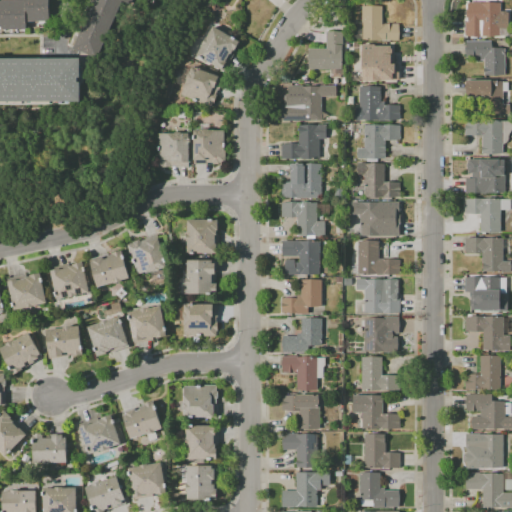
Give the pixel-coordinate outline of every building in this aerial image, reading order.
[(0,1),(1,1),(1,0),(50,0),(50,20),(49,20),(49,22),(27,22),(27,30),(2,30),(2,27),(0,27),(0,1)] [(79,58),(81,52),(73,48),(94,0),(133,0),(131,5),(122,1),(97,59),(95,58),(84,82),(84,68),(81,68),(81,58),(79,58)] [(501,36),(465,36),(465,22),(468,22),(469,2),(481,2),(481,3),(501,3),(501,36)] [(362,40),(360,40),(358,40),(356,40),(354,39),(353,38),(352,35),(352,33),(352,31),(353,30),(354,29),(355,28),(356,27),(357,25),(358,24),(360,23),(361,23),(362,23),(362,6),(383,6),(383,24),(399,24),(399,41),(383,41),(383,40),(362,40)] [(224,72),(197,56),(203,45),(202,45),(206,38),(213,26),(240,42),(235,51),(234,50),(232,53),(234,54),(224,72)] [(342,69),(309,69),(309,49),(326,49),(326,33),(343,33),(343,51),(342,51),(342,69)] [(505,75),(484,75),(484,60),(480,60),(480,58),(466,58),(466,41),(492,41),(492,48),(505,48),(505,75)] [(400,80),(383,80),(383,81),(363,81),(362,45),(376,45),(376,46),(392,46),(392,48),(393,49),(393,54),(392,55),(395,55),(395,64),(400,64),(400,80)] [(84,82),(83,82),(83,87),(81,87),(81,102),(0,102),(0,58),(79,58),(81,58),(81,68),(84,68),(84,82)] [(183,75),(186,68),(190,70),(192,66),(226,80),(215,104),(213,103),(211,108),(181,95),(184,87),(175,83),(178,78),(183,75)] [(503,104),(510,104),(510,116),(490,116),(490,97),(467,97),(467,81),(492,81),(503,81),(503,82),(508,82),(508,91),(503,91),(503,104)] [(322,121),(283,121),(283,105),(285,105),(285,94),(289,94),(289,86),(303,86),(303,87),(321,87),(321,86),(336,86),(336,97),(322,97),(322,121)] [(400,120),(362,120),(362,121),(356,121),(355,107),(360,107),(360,87),(380,87),(381,102),(384,102),(384,106),(400,106),(400,120)] [(197,122),(194,122),(194,112),(203,112),(203,115),(197,115),(197,122)] [(482,154),(482,135),(465,135),(465,121),(511,121),(511,131),(511,132),(510,134),(509,135),(509,136),(509,138),(508,140),(508,141),(506,143),(504,144),(503,144),(503,153),(482,154)] [(219,164),(213,164),(212,162),(207,162),(207,164),(194,164),(194,131),(200,131),(200,124),(209,124),(209,130),(226,130),(226,163),(220,163),(219,164)] [(319,159),(282,159),(282,145),(299,145),(299,134),(300,134),(300,126),(318,125),(326,124),(326,139),(319,139),(319,159)] [(400,140),(385,141),(385,159),(378,159),(378,162),(367,162),(367,159),(358,159),(358,149),(365,148),(365,126),(400,125),(400,140)] [(173,168),(173,166),(171,166),(171,168),(162,168),(162,166),(157,166),(157,134),(175,134),(175,133),(182,133),(188,133),(189,168),(173,168)] [(505,194),(466,194),(466,179),(473,178),(473,174),(468,174),(468,170),(467,169),(467,164),(468,163),(468,160),(505,160),(505,194)] [(400,199),(352,198),(352,188),(364,188),(364,175),(357,175),(357,163),(366,163),(366,164),(385,164),(385,183),(400,183),(400,199)] [(322,198),(282,198),(282,183),(292,183),(292,164),(322,164),(322,198)] [(501,233),(481,233),(481,222),(479,222),(479,218),(481,218),(481,213),(465,213),(465,199),(511,199),(511,210),(501,210),(501,233)] [(399,237),(360,237),(360,215),(352,215),(352,202),(400,202),(400,213),(399,213),(399,216),(401,216),(401,224),(399,224),(399,237)] [(326,237),(297,237),(297,218),(281,218),(281,203),(317,203),(317,204),(325,204),(325,214),(317,214),(317,221),(326,221),(326,237)] [(219,254),(187,254),(187,242),(181,242),(181,233),(187,233),(187,220),(218,220),(218,231),(217,230),(217,234),(219,234),(219,254)] [(137,275),(127,245),(134,243),(133,242),(140,240),(140,241),(146,240),(145,238),(157,235),(158,237),(166,235),(168,244),(160,247),(167,267),(160,270),(153,272),(153,271),(146,274),(146,272),(137,275)] [(502,273),(502,271),(483,271),(483,252),(465,252),(465,239),(503,238),(503,239),(510,239),(510,248),(503,249),(503,262),(511,262),(511,273),(502,273)] [(320,275),(285,275),(285,260),(295,260),(295,263),(299,263),(299,256),(283,256),(283,241),(320,241),(320,275)] [(400,275),(358,275),(358,274),(351,274),(351,266),(358,266),(358,242),(379,241),(379,260),(400,260),(400,275)] [(97,288),(89,259),(108,254),(108,256),(112,255),(112,253),(121,251),(122,253),(130,279),(122,281),(122,282),(114,284),(114,283),(97,288)] [(217,295),(187,294),(188,287),(186,287),(186,278),(187,278),(188,259),(217,260),(217,283),(217,295)] [(57,300),(49,270),(68,264),(69,267),(73,266),(82,263),(89,292),(76,295),(77,296),(69,298),(69,297),(57,300)] [(14,310),(8,278),(27,274),(27,277),(31,277),(30,275),(41,273),(47,304),(34,306),(34,307),(26,309),(26,308),(14,310)] [(507,312),(499,312),(499,310),(471,310),(471,293),(465,293),(465,278),(501,278),(507,278),(507,292),(501,293),(501,301),(507,301),(507,312)] [(365,313),(364,290),(357,290),(357,279),(366,279),(366,280),(398,280),(398,299),(400,299),(400,313),(365,313)] [(308,313),(282,314),(282,299),(297,299),(297,295),(301,295),(301,280),(321,280),(322,307),(308,308),(308,313)] [(122,300),(115,294),(121,288),(127,294),(122,300)] [(201,343),(193,343),(193,335),(185,335),(184,320),(179,320),(178,305),(218,305),(219,317),(217,317),(217,322),(218,322),(218,331),(217,331),(217,336),(205,336),(205,335),(201,335),(201,343)] [(133,342),(128,313),(140,311),(140,309),(148,308),(148,309),(162,306),(167,337),(157,339),(157,337),(133,342)] [(97,357),(88,327),(101,323),(100,322),(108,320),(119,317),(130,347),(110,354),(110,351),(107,352),(107,354),(97,357)] [(500,352),(492,353),(492,350),(483,350),(483,332),(466,332),(465,317),(504,317),(504,318),(509,318),(509,333),(503,333),(504,336),(510,336),(510,351),(500,351),(500,352)] [(398,353),(384,353),(384,351),(365,351),(365,319),(384,319),(384,318),(399,318),(399,334),(394,334),(394,337),(398,337),(398,353)] [(322,353),(283,353),(283,336),(297,336),(297,333),(301,333),(301,319),(322,319),(322,353)] [(52,358),(52,355),(49,355),(46,330),(64,328),(64,327),(72,326),(72,327),(79,326),(82,355),(73,356),(52,358)] [(13,375),(0,350),(0,348),(6,346),(5,344),(12,340),(13,341),(29,332),(41,354),(40,355),(42,359),(13,375)] [(317,391),(297,391),(297,373),(283,373),(283,357),(297,356),(297,358),(325,358),(325,367),(324,367),(324,378),(317,378),(317,391)] [(501,390),(465,390),(465,374),(480,374),(480,356),(501,356),(501,390)] [(402,390),(362,390),(362,358),(382,358),(382,376),(402,376),(402,390)] [(218,418),(184,417),(184,410),(183,410),(183,402),(184,402),(184,385),(217,386),(217,392),(218,392),(218,398),(217,398),(217,404),(218,404),(218,418)] [(320,429),(299,429),(299,411),(282,411),(282,396),(286,396),(286,393),(295,393),(295,395),(318,395),(318,396),(320,396),(320,429)] [(511,430),(504,430),(504,429),(486,429),(486,430),(472,430),(472,416),(480,416),(480,411),(467,411),(467,394),(493,395),(492,402),(506,402),(506,403),(511,403),(511,415),(506,415),(506,417),(511,417),(511,430)] [(400,429),(362,429),(362,413),(353,413),(353,396),(383,396),(383,415),(400,414),(400,429)] [(131,439),(122,412),(139,406),(140,407),(144,406),(143,404),(153,401),(162,429),(131,439)] [(6,455),(0,449),(0,414),(4,410),(12,417),(11,418),(14,422),(13,423),(19,429),(20,428),(27,435),(6,455)] [(89,453),(80,426),(89,422),(90,424),(98,422),(97,420),(102,419),(102,418),(112,414),(115,424),(114,424),(121,444),(107,448),(108,449),(99,452),(99,450),(89,453)] [(217,460),(186,459),(186,446),(185,446),(185,439),(186,439),(186,426),(216,426),(216,428),(219,428),(218,445),(216,445),(216,449),(217,449),(217,460)] [(297,468),(297,450),(282,450),(282,434),(298,433),(298,435),(317,435),(318,468),(297,468)] [(503,469),(467,468),(467,463),(464,463),(464,454),(467,454),(467,450),(466,450),(466,433),(479,433),(479,435),(503,435),(503,469)] [(49,464),(42,464),(32,464),(32,434),(43,434),(43,439),(53,438),(52,435),(63,434),(64,438),(67,438),(67,462),(49,462),(49,464)] [(400,468),(365,467),(365,434),(386,434),(386,436),(385,436),(385,443),(386,443),(386,453),(400,453),(400,468)] [(134,500),(128,468),(140,466),(140,465),(148,464),(148,465),(161,463),(166,492),(161,493),(162,494),(155,495),(155,493),(153,494),(153,496),(134,500)] [(216,500),(212,500),(212,499),(188,499),(187,491),(186,491),(186,484),(182,484),(182,476),(176,476),(176,466),(212,466),(212,469),(214,469),(214,481),(213,481),(213,484),(215,484),(215,489),(216,489),(216,500)] [(282,507),(281,490),(297,490),(296,473),(317,473),(317,472),(330,472),(330,486),(320,486),(320,491),(317,491),(317,507),(282,507)] [(511,508),(501,508),(501,507),(483,507),(483,490),(466,490),(466,473),(480,473),(484,473),(484,474),(504,474),(504,472),(511,472),(511,491),(504,491),(504,493),(511,493),(511,508)] [(399,507),(373,508),(373,506),(362,506),(362,500),(360,500),(360,473),(380,473),(380,488),(385,488),(385,491),(399,490),(399,507)] [(104,511),(93,511),(85,487),(92,485),(92,483),(100,481),(100,482),(117,476),(125,500),(124,500),(126,505),(104,511)] [(44,511),(44,488),(55,488),(55,487),(63,487),(63,488),(77,488),(77,511),(44,511)] [(2,511),(2,492),(10,492),(10,490),(19,490),(19,491),(36,490),(36,511),(2,511)]
